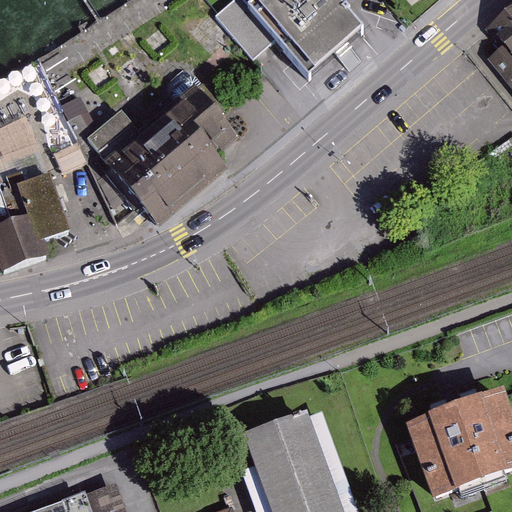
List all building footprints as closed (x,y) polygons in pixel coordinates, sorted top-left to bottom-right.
[(251,13),(240,0),(239,0),(217,18),(253,61),(276,42),(251,13)] [(330,0),(266,0),(251,13),(276,42),(311,83),(364,38),(330,0)] [(511,14),(489,33),(504,50),(488,61),(511,90),(511,14)] [(122,115),(88,143),(109,168),(106,170),(155,228),(225,170),(215,158),(233,142),(218,124),(224,119),(193,82),(188,80),(184,79),(178,81),(174,85),(174,90),(175,95),(169,100),(177,111),(143,140),(122,115)] [(42,243),(68,234),(47,175),(12,187),(23,219),(33,246),(42,243)] [(0,274),(47,258),(42,243),(33,246),(23,219),(0,227),(0,274)] [(511,401),(509,394),(412,427),(438,504),(511,477),(511,401)] [(355,511),(320,413),(250,437),(276,511),(355,511)] [(93,511),(88,495),(39,511),(93,511)]
